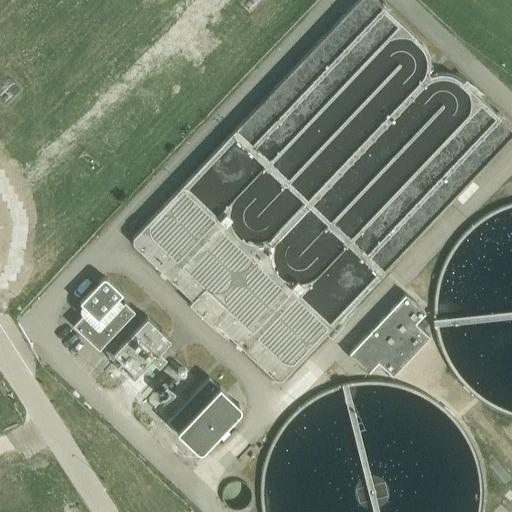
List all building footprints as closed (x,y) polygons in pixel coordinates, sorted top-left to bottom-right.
[(216,208),(185,176),(129,233),(277,380),(334,320),(301,287),(314,271),(298,274),(288,273),(280,268),(274,261),(272,253),(272,244),(273,237),(270,234),(267,231),(257,234),(245,233),(237,227),(230,216),(228,205),(231,194),(216,208)] [(99,350),(135,312),(125,302),(123,304),(118,299),(123,294),(107,279),(106,278),(104,278),(103,278),(102,279),(80,302),(89,312),(85,317),(83,315),(73,325),(99,350)] [(361,367),(367,371),(369,373),(370,372),(369,372),(378,362),(393,376),(430,337),(416,323),(425,313),(425,314),(426,314),(424,311),(422,308),(418,303),(415,301),(413,299),(407,295),(405,293),(404,294),(405,294),(349,353),(349,352),(348,353),(352,358),(356,363),(361,367)] [(123,352),(118,357),(134,372),(168,336),(147,316),(118,347),(123,352)] [(167,420),(167,421),(177,430),(176,431),(196,449),(197,450),(198,451),(200,451),(201,451),(203,450),(204,449),(240,411),(241,410),(241,409),(241,407),(241,406),(240,405),(239,404),(219,385),(219,386),(209,376),(167,420)]
